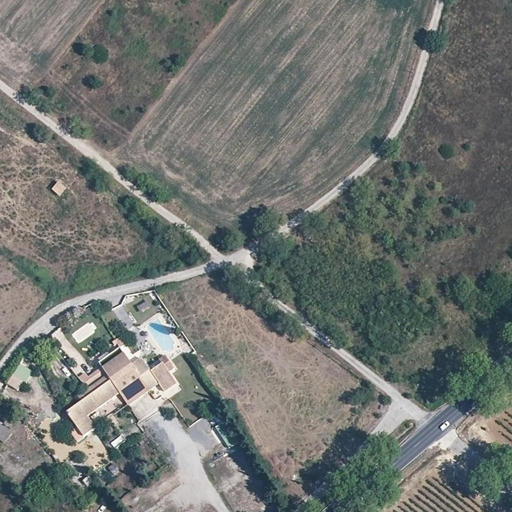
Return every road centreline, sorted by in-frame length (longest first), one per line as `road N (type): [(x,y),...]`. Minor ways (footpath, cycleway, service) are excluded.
road 1 (unclassified): [(227,260),(281,234),(383,149),(406,107),(439,0)]
road 2 (unclassified): [(227,260),(0,83)]
road 3 (unclassified): [(434,428),(227,260)]
road 4 (unclassified): [(0,368),(58,306),(227,260)]
road 5 (unknown): [(222,511),(171,434),(101,453),(62,446)]
road 6 (unknown): [(404,403),(293,511)]
road 7 (primary): [(434,428),(337,511)]
